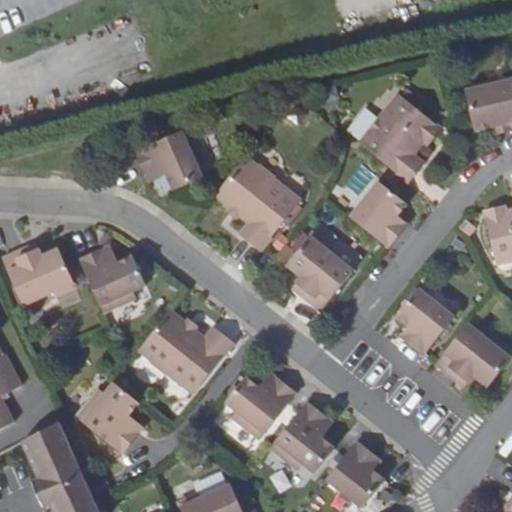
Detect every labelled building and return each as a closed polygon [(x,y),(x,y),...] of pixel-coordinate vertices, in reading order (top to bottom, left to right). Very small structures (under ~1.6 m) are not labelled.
[(511,130),(511,79),(465,90),(475,130),(497,125),(508,122),(511,131),(511,130)] [(358,143),(407,182),(416,170),(407,162),(412,155),(421,143),(425,147),(439,130),(416,111),(421,104),(404,90),(398,97),(395,95),(358,143)] [(508,122),(497,125),(499,134),(511,131),(508,122)] [(170,184),(205,169),(186,127),(142,146),(154,173),(163,169),(170,184)] [(260,160),(249,151),(216,190),(230,202),(239,208),(249,217),(240,228),(261,245),(302,195),(276,173),(278,172),(261,158),(260,160)] [(407,162),(416,170),(422,163),(412,155),(407,162)] [(386,248),(396,236),(391,231),(399,221),(411,204),(379,177),(348,217),(386,248)] [(235,213),(239,208),(230,202),(226,206),(235,213)] [(498,265),(511,261),(511,209),(507,211),(504,205),(484,211),(498,265)] [(457,227),(468,235),(475,226),(464,218),(457,227)] [(396,236),(404,225),(399,221),(391,231),(396,236)] [(298,291),(294,297),(314,314),(348,274),(306,239),(281,269),(296,280),(291,286),(298,291)] [(33,241),(26,244),(28,249),(36,246),(33,241)] [(108,242),(102,245),(107,258),(114,255),(108,242)] [(28,249),(26,244),(0,255),(21,301),(52,288),(54,293),(73,284),(56,246),(39,253),(36,246),(28,249)] [(102,245),(77,255),(101,310),(134,295),(131,288),(144,281),(131,253),(115,259),(114,255),(107,258),(102,245)] [(408,333),(404,338),(425,355),(455,320),(412,285),(390,310),(405,322),(400,328),(408,333)] [(286,291),(294,297),(298,291),(291,286),(286,291)] [(183,322),(167,309),(137,348),(148,358),(147,360),(163,372),(164,371),(191,392),(233,342),(211,325),(201,337),(192,329),(183,322)] [(186,318),(183,322),(192,329),(195,325),(186,318)] [(464,327),(434,363),(456,381),(460,376),(467,383),(473,376),(486,387),(495,375),(505,360),(464,327)] [(397,333),(404,338),(408,333),(400,328),(397,333)] [(0,424),(12,418),(0,394),(0,391),(18,381),(3,349),(0,351),(0,350),(0,424)] [(268,373),(259,384),(265,389),(274,378),(268,373)] [(265,389),(259,384),(257,386),(244,376),(223,402),(233,411),(228,417),(257,439),(294,394),(274,378),(265,389)] [(460,376),(456,381),(464,387),(467,383),(460,376)] [(127,410),(135,399),(111,379),(101,391),(95,386),(74,412),(119,449),(136,429),(124,420),(130,413),(127,410)] [(302,401),(266,447),(293,470),(298,464),(310,474),(331,448),(318,437),(321,434),(314,429),(323,418),(302,401)] [(141,423),(130,413),(124,420),(136,429),(141,423)] [(314,429),(321,434),(330,423),(323,418),(314,429)] [(97,511),(91,496),(57,419),(11,442),(23,466),(30,463),(36,475),(29,479),(41,502),(48,499),(54,510),(50,511),(97,511)] [(11,442),(0,447),(0,477),(23,466),(11,442)] [(353,442),(321,482),(347,503),(343,508),(348,511),(368,511),(386,490),(374,479),(379,473),(372,467),(376,461),(353,442)] [(372,467),(379,473),(384,467),(376,461),(372,467)] [(30,463),(23,466),(29,479),(36,475),(30,463)] [(241,511),(225,475),(175,497),(181,511),(241,511)] [(41,502),(46,511),(50,511),(54,510),(48,499),(41,502)] [(164,511),(161,503),(139,511),(164,511)]
